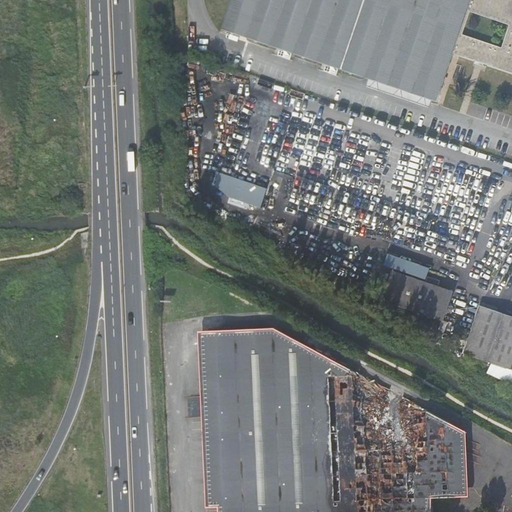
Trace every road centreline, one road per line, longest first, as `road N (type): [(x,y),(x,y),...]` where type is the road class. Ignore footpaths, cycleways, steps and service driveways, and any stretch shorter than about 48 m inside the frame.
road 1 (trunk): [(99,9),(96,286),(86,360),(69,415),(17,511)]
road 2 (trunk): [(142,511),(120,0)]
road 3 (trunk): [(99,9),(122,511)]
